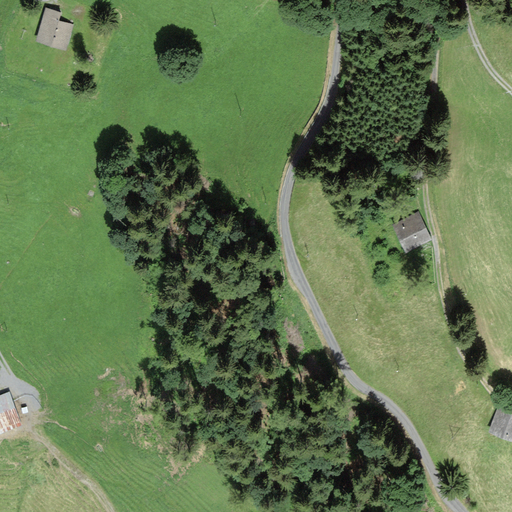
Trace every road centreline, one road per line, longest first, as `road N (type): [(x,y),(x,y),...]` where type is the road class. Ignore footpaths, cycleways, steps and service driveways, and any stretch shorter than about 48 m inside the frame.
road 1 (unclassified): [(463,511),(408,423),(342,364),(283,227),(294,168),(333,86),(344,0)]
road 2 (track): [(444,0),(424,170),(436,260),(447,319),(473,377),(511,408)]
road 3 (track): [(112,511),(41,439),(0,355)]
